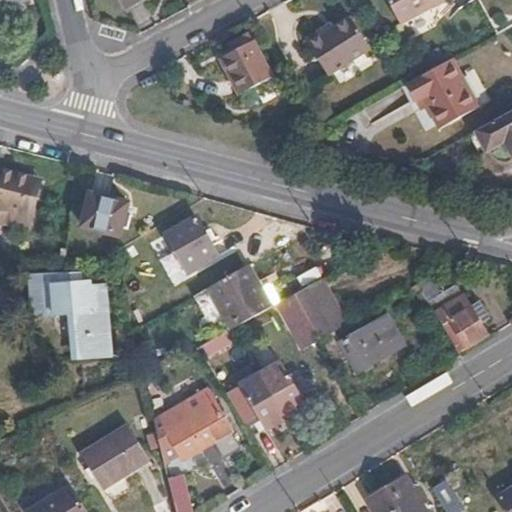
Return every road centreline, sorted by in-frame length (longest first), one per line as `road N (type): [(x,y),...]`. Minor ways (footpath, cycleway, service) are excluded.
road 1 (secondary): [(80,133),(511,249)]
road 2 (residential): [(258,511),(511,354)]
road 3 (residential): [(242,0),(88,84)]
